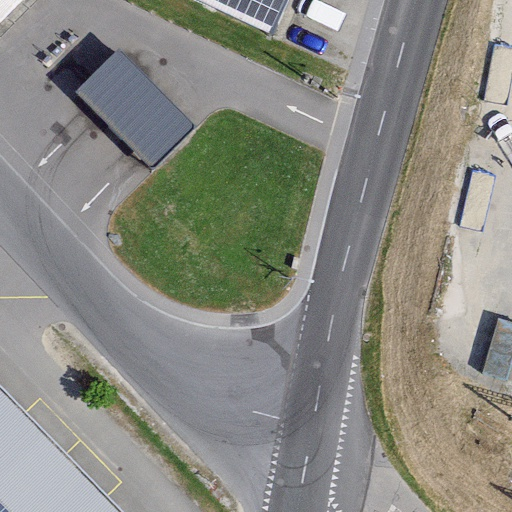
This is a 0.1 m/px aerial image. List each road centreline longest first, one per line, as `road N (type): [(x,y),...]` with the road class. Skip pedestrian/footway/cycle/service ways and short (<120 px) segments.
road 1 (unclassified): [(420,0),(323,391)]
road 2 (unclassified): [(0,202),(188,379),(267,404),(323,391)]
